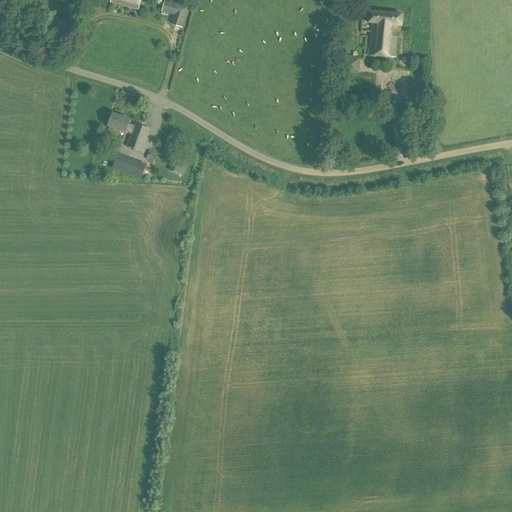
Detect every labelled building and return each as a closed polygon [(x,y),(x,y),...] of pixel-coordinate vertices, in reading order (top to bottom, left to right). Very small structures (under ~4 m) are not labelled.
[(138,9),(140,0),(111,0),(111,1),(138,9)] [(182,28),(189,7),(166,0),(165,0),(162,11),(173,15),(170,24),(182,28)] [(402,27),(403,15),(370,11),(368,23),(373,23),(369,54),(395,58),(397,38),(400,38),(401,27),(402,27)] [(134,126),(129,124),(130,120),(113,113),(108,126),(126,132),(130,134),(126,147),(142,153),(150,129),(134,123),(134,126)] [(185,169),(189,158),(175,153),(171,164),(185,169)] [(130,175),(134,163),(122,159),(118,171),(130,175)]
